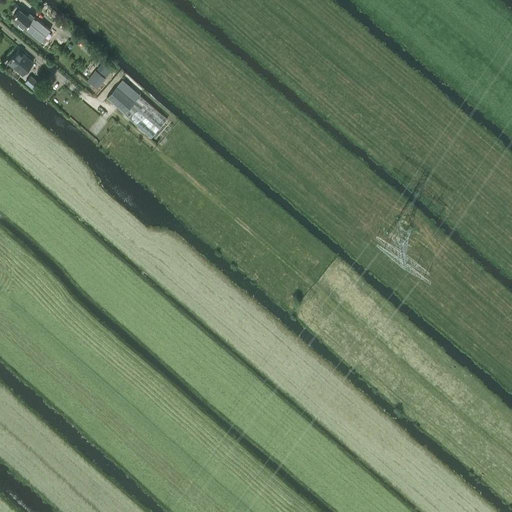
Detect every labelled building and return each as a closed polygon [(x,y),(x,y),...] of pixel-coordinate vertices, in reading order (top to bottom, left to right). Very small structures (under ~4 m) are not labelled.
[(12,17),(20,24),(24,28),(25,27),(35,36),(41,29),(30,20),(34,16),(29,12),(27,15),(19,9),(12,17)] [(22,74),(33,62),(18,49),(7,61),(22,74)] [(97,88),(105,78),(95,70),(87,80),(97,88)] [(30,75),(24,82),(35,91),(37,89),(41,84),(32,76),(30,75)] [(107,97),(125,112),(123,114),(151,137),(167,119),(140,95),(134,102),(116,86),(107,97)]
